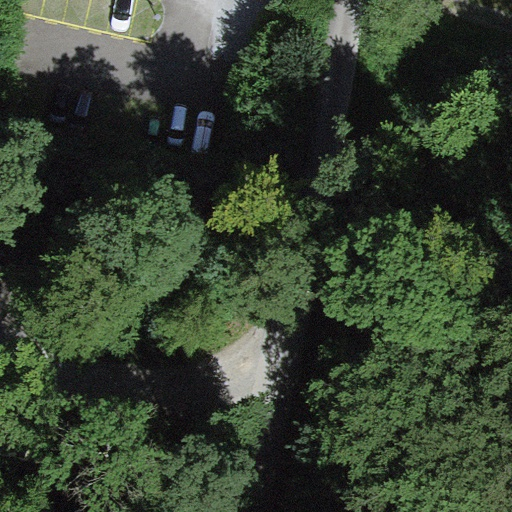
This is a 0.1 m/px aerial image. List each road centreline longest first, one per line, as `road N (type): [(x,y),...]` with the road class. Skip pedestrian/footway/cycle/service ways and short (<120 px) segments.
road 1 (track): [(250,511),(339,0)]
road 2 (track): [(270,407),(0,359)]
